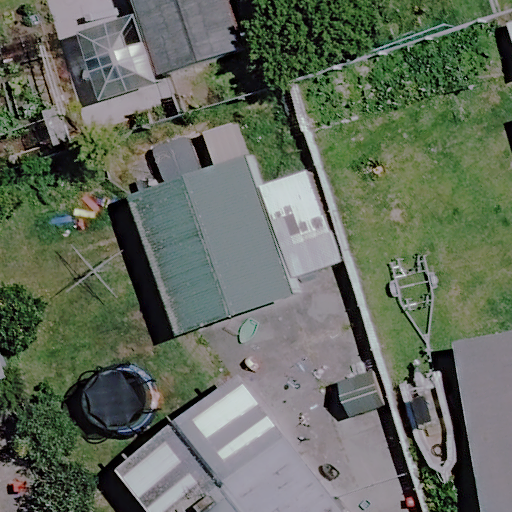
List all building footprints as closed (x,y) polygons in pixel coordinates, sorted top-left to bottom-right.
[(249,54),(232,0),(134,0),(159,81),(249,54)] [(304,299),(241,130),(122,173),(185,343),(304,299)] [(511,511),(511,342),(500,345),(458,355),(494,511),(511,511)] [(0,389),(10,385),(0,354),(0,389)] [(345,511),(248,387),(129,486),(150,511),(345,511)]
